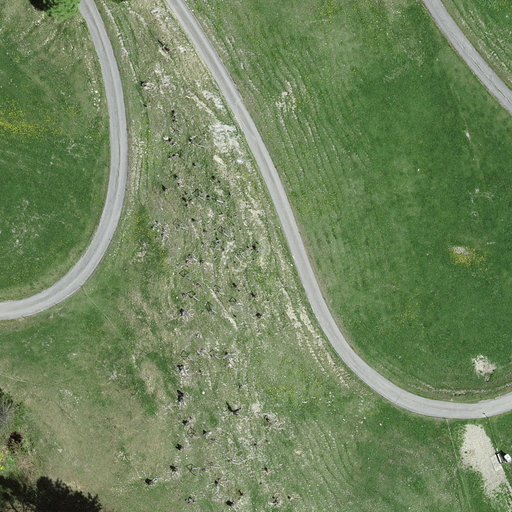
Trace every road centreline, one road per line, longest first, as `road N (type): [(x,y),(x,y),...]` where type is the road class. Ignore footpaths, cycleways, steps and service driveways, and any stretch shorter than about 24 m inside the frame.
road 1 (unclassified): [(511,400),(471,411),(410,402),(341,347),(255,142),(173,0)]
road 2 (unclassified): [(86,0),(115,89),(122,146),(108,229),(88,267),(58,295),(0,311)]
road 3 (unclassified): [(433,0),(511,102)]
